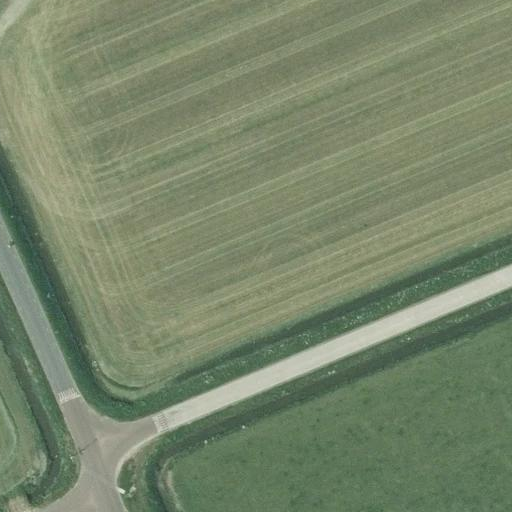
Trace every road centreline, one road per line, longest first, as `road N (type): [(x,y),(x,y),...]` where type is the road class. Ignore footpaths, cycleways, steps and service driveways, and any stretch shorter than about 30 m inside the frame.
road 1 (tertiary): [(88,457),(511,280)]
road 2 (tertiary): [(88,457),(0,246)]
